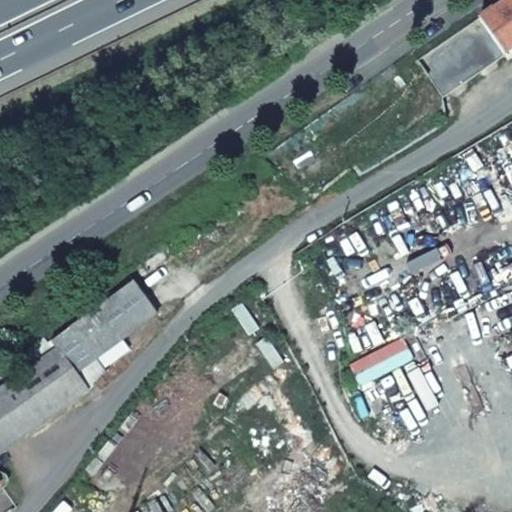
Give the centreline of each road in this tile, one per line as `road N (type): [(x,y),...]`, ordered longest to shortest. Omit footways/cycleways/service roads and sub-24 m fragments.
road 1 (residential): [(36,511),(207,309),(251,271),(511,100)]
road 2 (tertiary): [(0,288),(432,0)]
road 3 (unknown): [(233,511),(302,445),(300,417),(263,392)]
road 4 (trunk): [(0,63),(131,0)]
